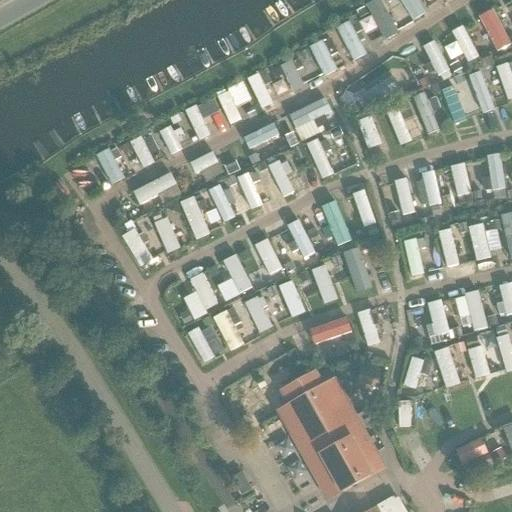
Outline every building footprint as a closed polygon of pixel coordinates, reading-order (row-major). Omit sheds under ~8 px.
[(382,0),(365,8),(379,37),(361,44),(364,49),(427,20),(417,0),(382,0)] [(510,16),(511,21),(511,0),(502,3),(505,17),(510,16)] [(477,17),(494,53),(510,45),(493,9),(477,17)] [(323,76),(365,55),(350,23),(327,35),(336,53),(328,57),(320,41),(277,62),(283,74),(273,80),(267,69),(244,80),(258,108),(297,89),(296,88),(322,75),(323,76)] [(463,27),(448,32),(452,43),(440,48),(446,62),(461,56),(464,64),(475,60),(463,27)] [(432,42),(420,48),(434,78),(447,71),(432,42)] [(503,101),(511,99),(511,80),(508,64),(495,67),(503,101)] [(493,111),(475,72),(461,78),(479,117),(493,111)] [(453,89),(438,94),(450,129),(465,124),(453,89)] [(223,118),(229,128),(241,121),(225,93),(202,106),(212,124),(223,118)] [(422,94),(405,102),(421,137),(438,129),(422,94)] [(289,115),(296,141),(318,135),(314,122),(336,117),(333,103),(289,115)] [(396,109),(384,114),(397,146),(414,139),(407,121),(402,123),(396,109)] [(197,110),(181,118),(194,147),(211,139),(197,110)] [(364,153),(378,149),(369,116),(355,120),(364,153)] [(247,150),(278,139),(274,126),(242,137),(247,150)] [(170,127),(156,134),(167,158),(181,151),(170,127)] [(139,138),(125,145),(138,171),(151,164),(139,138)] [(319,181),(331,176),(315,140),(303,145),(319,181)] [(123,180),(120,173),(125,171),(114,148),(91,159),(105,188),(123,180)] [(343,151),(331,157),(337,169),(348,163),(343,151)] [(186,163),(191,175),(216,166),(212,154),(186,163)] [(499,155),(482,158),(488,193),(504,190),(499,155)] [(282,159),(265,167),(280,200),(297,192),(282,159)] [(64,205),(91,192),(78,165),(51,178),(64,205)] [(464,166),(449,167),(451,199),(466,197),(464,166)] [(306,167),(296,172),(303,187),(313,182),(306,167)] [(418,175),(426,214),(439,212),(431,173),(418,175)] [(248,213),(261,207),(246,174),(233,180),(248,213)] [(168,175),(121,198),(127,211),(174,188),(168,175)] [(404,179),(390,183),(399,218),(412,215),(404,179)] [(218,186),(206,191),(219,225),(231,221),(218,186)] [(376,191),(381,207),(391,204),(386,187),(376,191)] [(361,229),(373,224),(362,192),(349,197),(361,229)] [(175,210),(190,245),(208,237),(193,202),(175,210)] [(331,239),(345,234),(335,203),(321,208),(331,239)] [(511,223),(510,215),(496,219),(506,259),(511,257),(511,223)] [(167,220),(152,224),(159,250),(173,246),(167,220)] [(308,259),(294,223),(281,228),(279,222),(266,226),(283,269),(308,259)] [(473,265),(489,260),(479,225),(463,229),(473,265)] [(433,234),(443,270),(456,266),(446,231),(433,234)] [(116,240),(126,258),(142,250),(132,232),(116,240)] [(413,240),(400,243),(408,279),(421,276),(413,240)] [(235,296),(250,289),(234,255),(218,263),(235,296)] [(361,259),(340,266),(349,293),(362,288),(357,274),(365,272),(361,259)] [(218,306),(209,290),(218,285),(209,270),(182,285),(199,316),(218,306)] [(320,309),(332,306),(322,274),(310,278),(320,309)] [(277,288),(288,319),(300,315),(289,283),(277,288)] [(511,296),(508,284),(494,288),(503,318),(511,315),(511,296)] [(469,334),(484,331),(475,293),(460,296),(469,334)] [(251,302),(227,317),(224,313),(208,323),(227,354),(242,344),(239,339),(279,314),(271,300),(256,309),(251,302)] [(438,302),(424,305),(430,339),(444,337),(438,302)] [(368,311),(355,314),(362,349),(375,346),(368,311)] [(343,323),(310,331),(313,344),(346,336),(343,323)] [(511,372),(511,348),(511,345),(511,344),(511,335),(509,324),(489,330),(503,376),(511,372)] [(198,364),(210,358),(196,332),(184,338),(198,364)] [(479,348),(464,351),(470,380),(485,377),(479,348)] [(445,349),(430,354),(442,391),(457,386),(445,349)] [(291,362),(294,371),(311,367),(308,357),(291,362)] [(397,390),(412,394),(421,363),(406,359),(397,390)] [(381,371),(360,368),(357,386),(378,389),(381,371)] [(323,386),(316,372),(278,393),(286,407),(275,413),(326,504),(385,471),(334,380),(323,386)] [(511,426),(492,429),(495,454),(511,452),(511,426)] [(455,470),(487,451),(480,438),(447,457),(455,470)] [(400,511),(394,500),(376,509),(376,508),(369,511),(400,511)]
